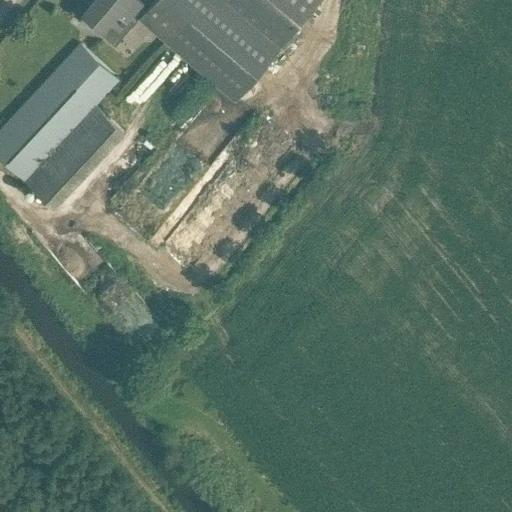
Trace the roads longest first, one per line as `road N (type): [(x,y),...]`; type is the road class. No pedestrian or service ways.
road 1 (track): [(327,0),(303,47),(128,228),(40,222)]
road 2 (track): [(122,307),(0,180)]
